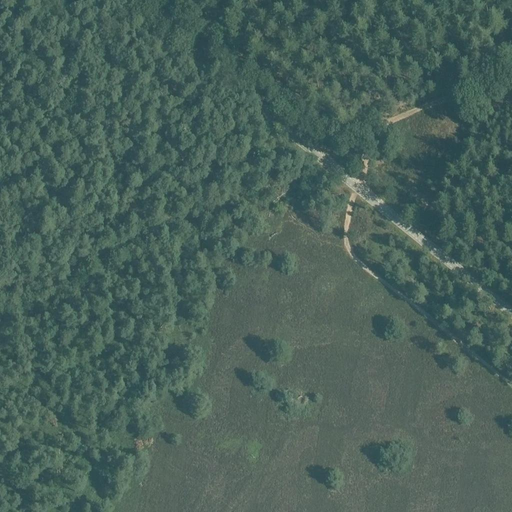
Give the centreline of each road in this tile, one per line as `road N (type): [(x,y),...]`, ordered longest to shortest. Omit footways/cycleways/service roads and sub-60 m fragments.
road 1 (unclassified): [(511,313),(130,0)]
road 2 (track): [(212,69),(193,114),(207,164),(208,216),(0,299)]
road 3 (track): [(363,137),(364,170),(345,228),(351,255),(511,385)]
road 4 (track): [(363,137),(337,134),(173,0)]
road 5 (track): [(511,99),(450,98),(363,137)]
